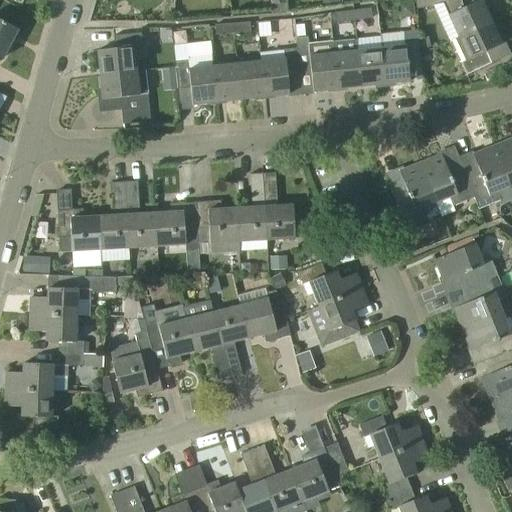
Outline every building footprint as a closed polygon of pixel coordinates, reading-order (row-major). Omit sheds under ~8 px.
[(286,13),(285,0),(270,0),(271,4),(272,14),(286,13)] [(450,41),(458,38),(491,22),(480,0),(479,0),(463,8),(460,0),(415,0),(416,9),(433,5),(450,41)] [(353,21),(371,19),(370,9),(352,11),(353,21)] [(353,21),(352,11),(335,13),(337,23),(353,21)] [(0,57),(2,59),(17,30),(0,20),(0,57)] [(232,24),(233,34),(250,32),(249,22),(232,24)] [(491,22),(458,38),(468,58),(460,62),(466,75),(491,63),(486,51),(501,44),(491,22)] [(233,34),(232,24),(215,25),(215,35),(233,34)] [(381,49),(385,84),(409,81),(407,64),(420,63),(417,35),(403,37),(403,32),(379,35),(381,49)] [(99,75),(136,71),(134,48),(142,47),(141,33),(113,36),(114,49),(97,50),(99,75)] [(307,37),(295,38),(296,48),(299,76),(311,74),(313,92),(337,89),(332,43),(332,40),(308,43),(307,37)] [(361,86),(357,51),(356,40),(332,43),(337,89),(361,86)] [(287,77),(299,76),(296,48),(283,50),(284,59),(260,62),(264,97),(289,94),(287,77)] [(361,86),(385,84),(381,49),(357,51),(361,86)] [(192,105),(216,102),(213,67),(211,53),(187,56),(188,60),(174,61),(177,89),(190,87),(192,105)] [(240,99),(264,97),(260,62),(237,64),(240,99)] [(240,99),(237,64),(213,67),(216,102),(240,99)] [(139,95),(136,71),(99,75),(102,98),(101,98),(102,100),(119,98),(122,125),(150,122),(147,94),(139,95)] [(511,138),(493,146),(509,186),(511,184),(511,138)] [(493,146),(477,153),(472,154),(479,171),(466,177),(475,198),(479,209),(500,200),(497,191),(509,186),(493,146)] [(441,154),(419,163),(436,203),(441,217),(454,211),(453,207),(475,198),(466,177),(462,166),(448,171),(441,154)] [(436,203),(419,163),(399,171),(405,188),(392,194),(404,224),(427,215),(424,208),(436,203)] [(238,242),(266,240),(262,173),(249,174),(251,207),(236,208),(238,242)] [(275,173),(262,173),(266,240),(294,239),(292,205),(277,206),(275,173)] [(137,181),(124,182),(128,248),(156,246),(154,213),(139,214),(137,181)] [(114,215),(98,216),(100,250),(128,248),(124,182),(112,182),(114,215)] [(220,201),(195,202),(196,229),(197,244),(212,243),(212,253),(225,253),(225,243),(238,242),(236,208),(221,209),(220,201)] [(196,229),(195,202),(169,204),(170,212),(154,213),(156,246),(185,244),(184,230),(196,229)] [(83,209),(57,210),(59,252),(100,250),(98,216),(83,217),(83,209)] [(472,236),(443,248),(446,255),(475,244),(472,236)] [(480,256),(475,244),(434,260),(443,281),(460,275),(465,288),(497,276),(488,253),(480,256)] [(23,256),(22,272),(37,272),(50,273),(50,257),(37,257),(23,256)] [(308,283),(318,307),(361,289),(355,273),(340,280),(336,271),(326,275),(321,263),(297,273),(302,285),(308,283)] [(76,316),(77,299),(89,300),(90,292),(114,293),(114,285),(115,278),(84,277),(59,276),(58,288),(47,288),(47,298),(30,297),(29,314),(76,316)] [(453,308),(455,313),(462,330),(501,314),(496,301),(505,298),(497,276),(465,288),(470,301),(453,308)] [(347,324),(355,320),(356,320),(352,311),(368,305),(361,289),(318,307),(306,311),(316,336),(321,334),(325,345),(351,335),(347,324)] [(240,306),(248,338),(263,334),(265,342),(290,336),(286,319),(284,310),(275,291),(266,293),(267,299),(240,306)] [(233,342),(248,338),(240,306),(213,313),(229,377),(241,374),(233,342)] [(213,313),(186,319),(185,319),(193,352),(209,348),(217,380),(229,377),(213,313)] [(58,342),(57,353),(82,354),(82,342),(75,342),(76,316),(29,314),(29,331),(46,332),(45,341),(58,342)] [(501,314),(462,330),(470,351),(487,344),(492,357),(511,349),(511,324),(506,327),(501,314)] [(146,331),(149,344),(156,370),(181,363),(179,355),(193,352),(185,319),(158,326),(157,321),(144,324),(146,331)] [(149,344),(146,331),(134,334),(136,342),(109,349),(112,361),(111,362),(119,394),(135,390),(137,398),(162,392),(156,370),(149,344)] [(380,331),(365,337),(373,356),(381,353),(388,351),(386,348),(380,331)] [(489,399),(511,389),(511,349),(492,357),(498,371),(481,377),(489,399)] [(309,351),(295,355),(302,373),(315,368),(309,351)] [(5,389),(52,391),(53,376),(68,376),(68,366),(81,367),(102,368),(102,354),(82,354),(57,353),(57,364),(23,363),(22,372),(6,372),(5,389)] [(52,391),(5,389),(4,406),(21,407),(21,417),(32,417),(32,429),(57,430),(57,417),(51,416),(52,391)] [(511,414),(511,389),(489,399),(497,420),(511,414)] [(367,448),(373,446),(378,459),(422,442),(416,426),(400,432),(397,423),(386,427),(382,416),(358,425),(363,437),(367,448)] [(387,497),(410,487),(406,477),(416,473),(413,464),(428,458),(422,442),(378,459),(387,482),(382,484),(387,497)] [(348,472),(336,443),(324,448),(333,472),(335,477),(348,472)] [(303,511),(306,511),(302,501),(301,501),(289,470),(275,476),(263,445),(251,449),(275,511),(303,511)] [(333,472),(324,448),(300,457),(303,465),(289,470),(301,501),(302,501),(329,490),(339,486),(335,477),(333,472)] [(275,511),(251,449),(239,454),(252,485),(238,490),(245,511),(275,511)] [(217,480),(206,485),(193,490),(202,511),(210,511),(214,510),(214,511),(245,511),(238,490),(235,482),(220,488),(217,480)] [(159,511),(158,511),(143,511),(134,486),(121,491),(129,511),(159,511)] [(398,507),(399,511),(450,511),(445,498),(429,504),(425,495),(415,500),(410,487),(387,497),(392,509),(398,507)] [(202,511),(193,490),(170,499),(173,506),(159,511),(202,511)] [(129,511),(121,491),(109,496),(115,511),(129,511)] [(0,511),(14,511),(15,500),(0,499),(0,511)]
